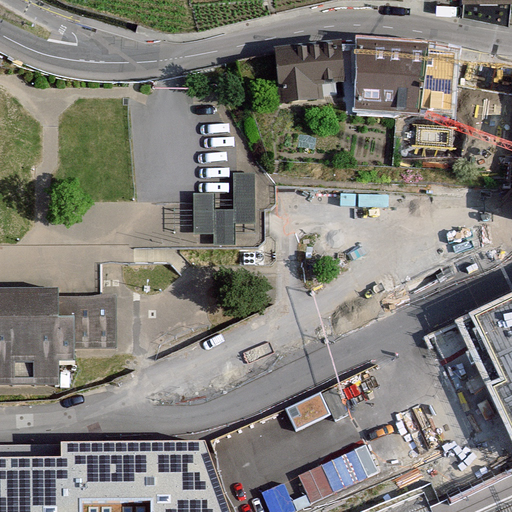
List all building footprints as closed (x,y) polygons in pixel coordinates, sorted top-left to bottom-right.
[(511,0),(466,0),(461,18),(509,26),(511,15),(511,0)] [(318,53),(282,57),(288,106),(318,104),(316,88),(348,83),(363,85),(364,112),(424,115),(430,55),(394,53),(346,50),(318,53)] [(464,135),(463,149),(478,150),(480,135),(464,135)] [(191,193),(191,230),(211,230),(211,244),(233,244),(233,222),(252,222),(253,172),(230,172),(230,208),(210,208),(211,193),(191,193)] [(0,386),(57,386),(57,366),(75,366),(75,355),(75,350),(115,349),(114,298),(49,299),(49,295),(0,296),(0,386)] [(511,296),(458,320),(511,440),(511,296)] [(296,433),(331,415),(321,393),(286,410),(296,433)] [(0,511),(230,511),(207,445),(159,445),(99,446),(38,446),(0,446),(0,511)] [(377,449),(326,459),(333,494),(384,483),(377,449)]
